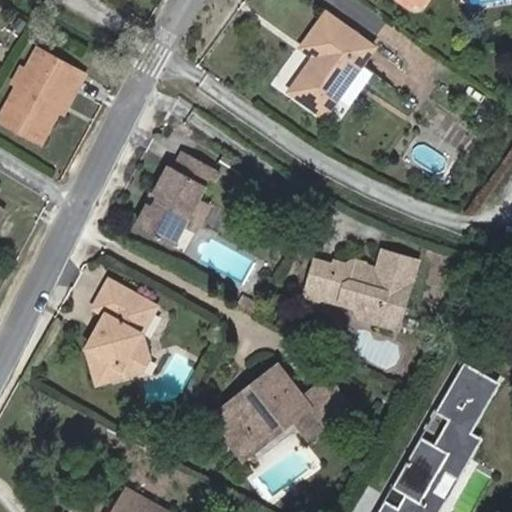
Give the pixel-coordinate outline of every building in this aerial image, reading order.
[(328,112),(377,45),(329,9),(305,42),(320,53),(294,87),(328,112)] [(39,47),(0,117),(0,120),(43,144),(75,87),(79,89),(87,75),(39,47)] [(183,150),(174,167),(171,165),(155,195),(160,198),(155,206),(150,204),(137,227),(174,247),(186,227),(188,224),(200,202),(209,187),(214,189),(223,173),(183,150)] [(200,202),(188,224),(186,227),(196,233),(211,207),(200,202)] [(300,234),(311,240),(316,231),(305,225),(300,234)] [(293,247),(304,253),(311,240),(300,234),(293,247)] [(420,261),(384,251),(379,268),(369,265),(367,262),(357,259),(348,264),(336,261),(334,264),(317,259),(307,294),(309,298),(320,301),(321,300),(356,309),(362,320),(399,330),(420,261)] [(110,280),(95,308),(108,315),(88,349),(99,385),(145,371),(152,359),(144,333),(160,307),(110,280)] [(280,366),(212,419),(245,460),(296,421),(310,438),(352,406),(329,378),(305,396),(280,366)] [(378,511),(425,511),(418,508),(446,459),(462,468),(475,445),(464,439),(493,390),(459,371),(378,511)] [(418,508),(425,511),(436,511),(462,468),(446,459),(418,508)] [(163,511),(166,508),(116,484),(102,511),(163,511)]
